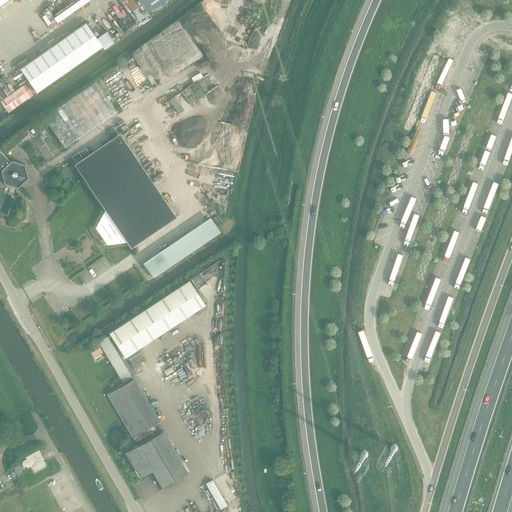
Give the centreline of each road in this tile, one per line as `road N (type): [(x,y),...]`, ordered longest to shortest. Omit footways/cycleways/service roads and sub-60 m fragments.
road 1 (motorway): [(376,0),(332,124),(308,250),(307,410),(322,511)]
road 2 (residential): [(137,511),(0,272)]
road 3 (motorway): [(511,334),(454,511)]
